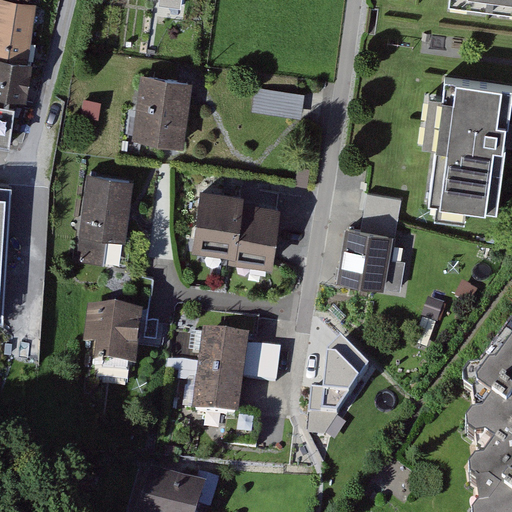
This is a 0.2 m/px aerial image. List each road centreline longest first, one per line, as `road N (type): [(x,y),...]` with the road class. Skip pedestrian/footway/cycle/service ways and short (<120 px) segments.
road 1 (residential): [(353,0),(294,409)]
road 2 (residential): [(69,0),(25,177)]
